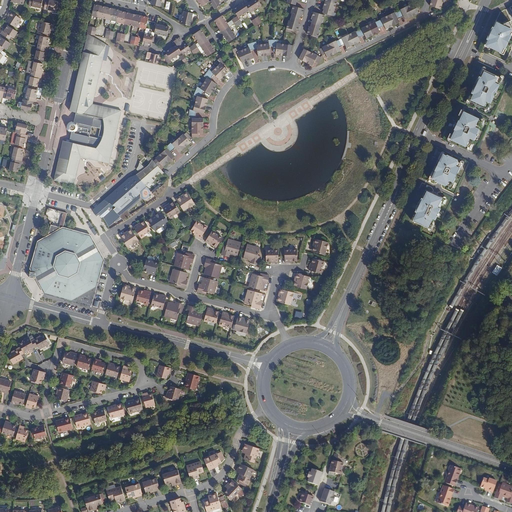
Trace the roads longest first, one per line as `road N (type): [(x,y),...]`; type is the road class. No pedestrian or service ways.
road 1 (tertiary): [(82,0),(37,193)]
road 2 (residential): [(142,386),(146,365),(60,341),(44,394),(48,413)]
road 3 (tertiary): [(465,49),(436,87),(386,215)]
road 4 (tertiary): [(386,215),(465,49)]
road 5 (residential): [(292,66),(240,75),(218,101),(212,136),(171,173)]
road 6 (track): [(511,242),(465,315),(431,390)]
road 7 (residential): [(428,0),(422,18),(307,74),(292,66)]
road 8 (secondary): [(511,466),(367,417)]
road 9 (tertiary): [(99,323),(240,358)]
road 10 (residential): [(116,264),(102,238),(181,186)]
road 11 (residential): [(267,407),(244,424),(223,473),(189,491)]
